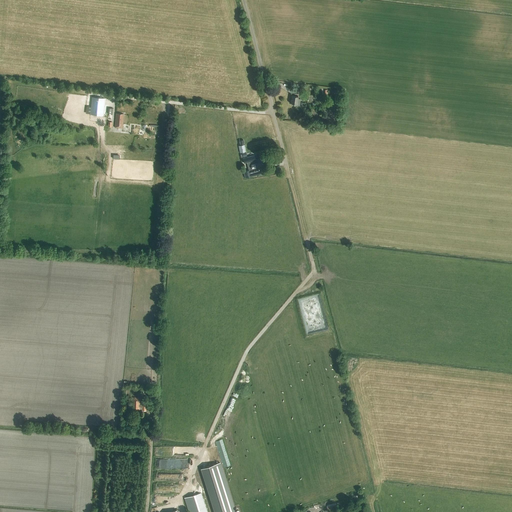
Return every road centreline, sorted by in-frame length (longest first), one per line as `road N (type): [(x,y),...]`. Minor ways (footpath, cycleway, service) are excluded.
road 1 (track): [(192,473),(247,348),(313,269),(242,0)]
road 2 (track): [(272,114),(121,96)]
